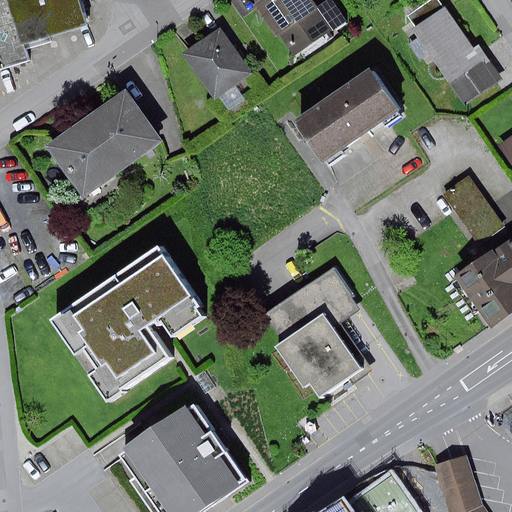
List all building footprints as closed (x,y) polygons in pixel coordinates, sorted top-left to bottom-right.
[(92,0),(0,0),(0,72),(43,61),(36,39),(98,22),(92,0)] [(332,0),(274,0),(271,2),(305,56),(350,28),(332,0)] [(444,0),(438,0),(412,18),(472,107),(510,80),(491,51),(483,57),(444,0)] [(234,28),(194,53),(223,98),(263,73),(234,28)] [(401,66),(321,119),(350,162),(429,109),(401,66)] [(127,93),(48,148),(84,199),(162,144),(127,93)] [(511,226),(482,181),(453,200),(485,249),(511,231),(511,226)] [(511,243),(455,282),(488,330),(511,314),(511,243)] [(83,358),(115,410),(185,357),(160,325),(168,319),(186,342),(222,316),(172,245),(60,323),(83,358)] [(379,307),(348,264),(270,320),(331,403),(379,368),(350,328),(379,307)] [(120,459),(154,511),(200,511),(243,481),(217,445),(192,403),(147,439),(120,459)] [(468,456),(434,467),(447,511),(487,511),(484,507),(468,456)]
